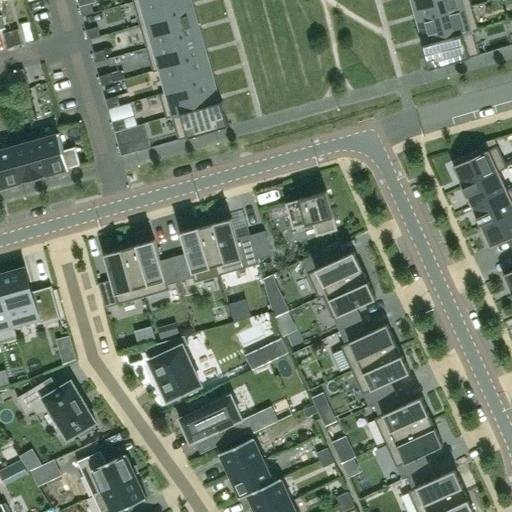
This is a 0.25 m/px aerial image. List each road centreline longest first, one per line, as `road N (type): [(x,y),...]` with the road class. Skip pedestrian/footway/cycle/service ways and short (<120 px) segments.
road 1 (unclassified): [(374,133),(511,441)]
road 2 (residential): [(53,224),(374,133)]
road 3 (residential): [(53,224),(91,356),(202,511)]
road 4 (residential): [(374,133),(511,93)]
